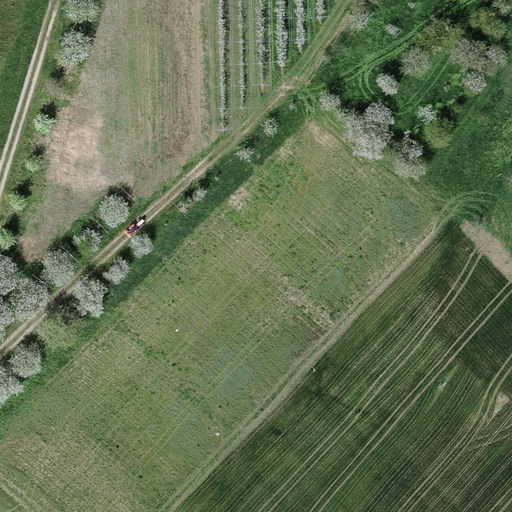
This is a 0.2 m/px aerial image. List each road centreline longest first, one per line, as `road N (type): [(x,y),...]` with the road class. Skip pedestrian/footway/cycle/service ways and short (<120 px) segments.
road 1 (track): [(0,352),(283,92),(420,191),(478,207),(511,231)]
road 2 (track): [(55,0),(0,178)]
